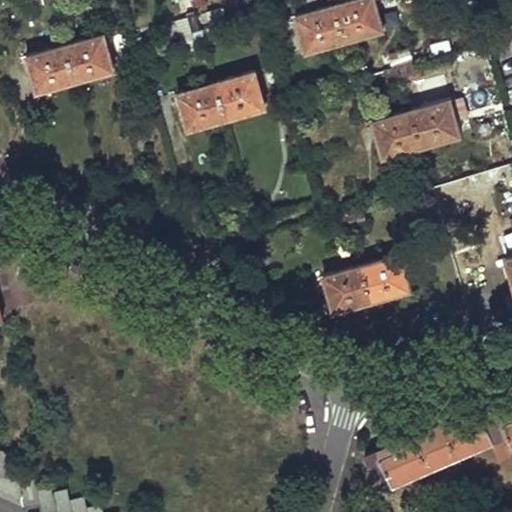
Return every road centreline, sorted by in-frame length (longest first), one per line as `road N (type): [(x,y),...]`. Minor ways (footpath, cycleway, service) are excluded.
road 1 (residential): [(0,207),(318,372),(352,382)]
road 2 (residential): [(352,382),(397,382),(511,349)]
road 3 (residential): [(317,511),(352,382)]
